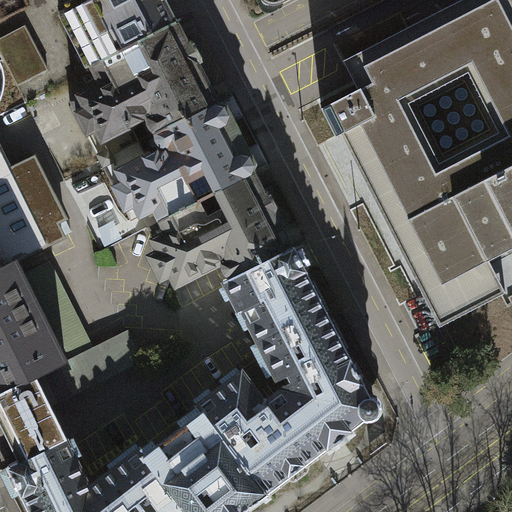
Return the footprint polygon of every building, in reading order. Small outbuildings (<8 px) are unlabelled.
[(72,0),(63,5),(96,61),(174,21),(164,0),(72,0)] [(358,90),(321,109),(336,137),(341,134),(440,325),(506,291),(489,259),(511,247),(511,0),(462,0),(343,61),(358,90)] [(69,100),(100,160),(139,140),(131,122),(145,115),(154,132),(185,116),(187,119),(217,103),(196,63),(200,62),(200,55),(192,43),(190,40),(185,42),(174,21),(96,61),(88,63),(99,84),(69,100)] [(26,23),(0,35),(0,49),(17,85),(48,70),(26,23)] [(227,107),(217,103),(187,119),(185,116),(154,132),(163,151),(148,158),(139,140),(100,160),(131,218),(152,206),(160,219),(167,234),(151,238),(157,247),(148,256),(159,279),(168,274),(176,284),(205,268),(204,264),(217,258),(228,277),(290,248),(273,211),(276,207),(268,192),(263,191),(252,170),(255,160),(249,151),(242,150),(228,124),(231,114),(227,107)] [(0,268),(15,261),(60,238),(57,223),(66,219),(35,158),(8,168),(0,152),(0,268)] [(241,309),(258,341),(321,306),(304,272),(302,265),(307,262),(300,250),(295,252),(293,245),(290,248),(228,277),(222,279),(237,309),(241,309)] [(21,274),(65,360),(92,346),(48,259),(21,274)] [(0,268),(0,391),(35,375),(65,360),(21,274),(15,261),(0,268)] [(368,398),(321,306),(258,341),(277,376),(288,371),(291,379),(282,386),(330,447),(341,440),(342,437),(345,434),(350,434),(353,431),(350,426),(363,416),(370,416),(375,414),(378,409),(378,404),(375,399),(368,398)] [(127,329),(92,346),(65,360),(35,375),(49,403),(143,360),(127,329)] [(307,464),(330,447),(282,386),(266,399),(242,368),(197,400),(203,411),(224,439),(238,429),(245,439),(233,449),(244,464),(245,464),(269,494),(289,478),(295,479),(308,470),(307,464)] [(35,375),(0,391),(0,420),(18,459),(65,436),(49,403),(35,375)] [(183,511),(244,511),(269,494),(245,464),(244,464),(233,449),(219,460),(213,449),(224,439),(203,411),(146,454),(165,482),(174,493),(183,506),(182,511),(183,511)] [(98,511),(85,486),(89,483),(65,436),(18,459),(7,465),(30,511),(98,511)] [(139,446),(89,483),(85,486),(98,511),(118,511),(120,511),(183,511),(182,511),(183,506),(174,493),(164,502),(156,490),(165,482),(146,454),(139,446)]
